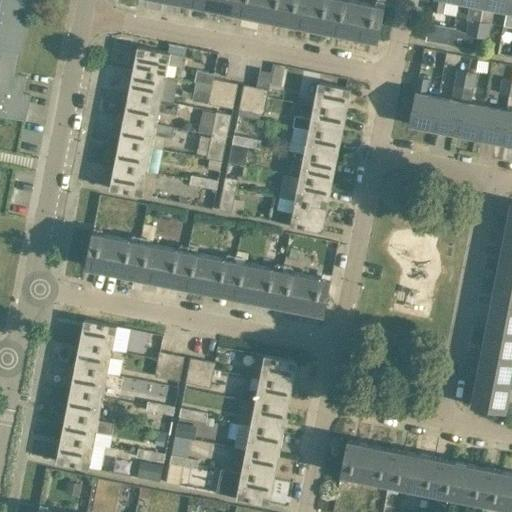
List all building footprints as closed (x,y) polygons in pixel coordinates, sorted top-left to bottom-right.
[(0,0),(0,113),(26,118),(31,91),(23,90),(17,66),(27,0),(0,0)] [(188,0),(188,1),(226,9),(235,11),(237,0),(188,0)] [(237,0),(235,11),(243,12),(276,19),(283,20),(287,0),(237,0)] [(287,0),(283,20),(289,21),(322,28),(331,29),(336,0),(287,0)] [(358,0),(336,0),(331,29),(338,31),(372,38),(379,39),(385,5),(358,0)] [(444,0),(433,0),(432,10),(442,12),(444,0)] [(467,19),(469,19),(463,46),(475,48),(477,36),(484,0),(460,0),(471,2),(467,19)] [(494,6),(506,9),(508,9),(509,0),(484,0),(477,36),(488,38),(494,6)] [(511,0),(509,0),(508,9),(506,9),(503,24),(505,24),(511,25),(511,0)] [(454,27),(430,22),(426,39),(427,40),(427,39),(451,44),(454,27)] [(511,55),(511,42),(502,40),(499,53),(511,55)] [(139,45),(134,68),(166,75),(168,63),(184,66),(187,55),(139,45)] [(178,77),(166,75),(134,68),(129,92),(173,101),(178,77)] [(432,127),(455,131),(467,70),(457,68),(451,99),(438,96),(432,127)] [(214,78),(215,73),(197,69),(195,81),(196,81),(212,84),(214,78)] [(483,105),(472,103),(478,72),(467,70),(455,131),(478,136),(484,105),(483,105)] [(283,76),(273,74),(271,83),(281,85),(283,76)] [(410,123),(432,127),(438,96),(428,94),(431,78),(419,76),(410,123)] [(509,94),(511,79),(501,77),(498,92),(509,94)] [(209,103),(221,105),(226,80),(214,78),(212,84),(209,103)] [(226,80),(221,105),(234,108),(239,83),(226,80)] [(193,100),(209,103),(212,84),(196,81),(193,100)] [(319,81),(315,100),(315,104),(347,111),(352,87),(319,81)] [(239,108),(252,111),(257,86),(245,83),(239,108)] [(270,89),(257,86),(252,111),(261,113),(265,114),(268,95),(270,89)] [(129,92),(125,116),(157,122),(159,110),(177,114),(179,102),(173,101),(129,92)] [(347,111),(315,104),(312,118),(296,114),(293,125),(310,129),(310,128),(342,134),(347,111)] [(478,136),(500,140),(507,109),(484,105),(478,136)] [(500,140),(511,142),(511,110),(507,109),(500,140)] [(217,110),(212,134),(227,137),(232,113),(217,110)] [(152,146),(155,134),(172,137),(174,125),(157,122),(125,116),(120,140),(152,146)] [(310,128),(310,129),(305,152),(337,158),(342,134),(310,128)] [(248,136),(234,133),(233,142),(246,145),(248,136)] [(227,137),(212,134),(207,157),(222,160),(227,137)] [(261,138),(248,136),(246,145),(259,147),(261,138)] [(120,140),(115,163),(148,169),(152,146),(120,140)] [(232,146),(229,160),(245,163),(248,150),(232,146)] [(333,182),(337,158),(305,152),(301,175),(333,182)] [(143,193),(143,192),(148,169),(115,163),(110,187),(143,193)] [(198,184),(203,185),(205,176),(191,173),(189,182),(198,184)] [(225,175),(222,185),(236,188),(238,178),(225,175)] [(296,199),(328,206),(333,182),(301,175),(296,199)] [(203,185),(217,188),(218,179),(205,176),(203,185)] [(231,211),(234,197),(236,188),(222,185),(218,208),(231,211)] [(296,199),(294,212),(276,208),(274,220),(323,229),(328,206),(296,199)] [(511,253),(511,227),(508,227),(503,252),(511,253)] [(93,231),(86,264),(134,274),(141,240),(93,231)] [(141,240),(134,274),(182,283),(188,250),(153,243),(141,240)] [(188,250),(198,252),(200,243),(190,242),(188,250)] [(299,248),(291,246),(288,257),(297,259),(299,248)] [(236,259),(247,261),(249,251),(238,249),(236,259)] [(188,250),(182,283),(190,285),(205,288),(230,293),(236,259),(198,252),(188,250)] [(511,253),(503,252),(498,277),(511,280),(511,253)] [(236,259),(230,293),(277,302),(284,268),(268,265),(252,262),(247,261),(236,259)] [(284,268),(277,302),(286,304),(325,312),(332,278),(284,268)] [(511,306),(511,280),(498,277),(493,303),(511,306)] [(511,333),(511,306),(493,303),(488,328),(511,333)] [(85,318),(81,341),(113,348),(118,324),(85,318)] [(511,333),(488,328),(483,354),(511,359),(511,333)] [(113,348),(81,341),(76,365),(108,371),(113,348)] [(160,350),(155,375),(167,378),(173,352),(160,350)] [(180,380),(185,355),(173,352),(167,378),(180,380)] [(261,377),(293,383),(298,360),(266,354),(261,377)] [(510,385),(511,373),(511,359),(483,354),(478,379),(510,385)] [(186,381),(198,384),(203,358),(191,356),(186,381)] [(203,358),(198,384),(211,386),(216,361),(203,358)] [(76,365),(71,389),(104,395),(108,371),(76,365)] [(288,407),(293,383),(261,377),(259,390),(242,386),(239,398),(256,401),(257,401),(288,407)] [(511,400),(507,400),(510,385),(478,379),(473,404),(511,411),(511,400)] [(99,419),(104,395),(71,389),(67,412),(99,419)] [(162,402),(148,400),(147,408),(160,411),(162,402)] [(256,401),(252,425),(284,431),(288,407),(257,401),(256,401)] [(160,411),(174,414),(176,405),(162,402),(160,411)] [(180,415),(193,418),(195,409),(181,406),(180,415)] [(209,412),(195,409),(193,418),(207,421),(209,412)] [(67,412),(62,436),(95,443),(97,432),(112,434),(114,422),(99,419),(67,412)] [(178,421),(175,435),(192,438),(194,424),(178,421)] [(279,455),(284,431),(252,425),(247,448),(279,455)] [(157,431),(154,443),(165,445),(167,433),(157,431)] [(91,466),(95,443),(62,436),(57,460),(91,466)] [(341,472),(389,482),(396,448),(394,448),(348,439),(341,472)] [(153,450),(139,447),(137,456),(151,458),(153,450)] [(275,478),(279,455),(247,448),(242,472),(275,478)] [(396,448),(389,482),(400,484),(437,491),(444,458),(396,448)] [(153,450),(151,458),(164,461),(166,452),(153,450)] [(184,465),(186,456),(172,453),(170,462),(184,465)] [(115,456),(114,468),(130,470),(131,457),(115,456)] [(199,459),(186,456),(184,465),(198,468),(199,459)] [(444,458),(437,491),(485,501),(492,467),(485,466),(451,459),(444,458)] [(148,461),(145,476),(161,480),(164,464),(148,461)] [(492,467),(485,501),(511,506),(511,471),(500,469),(492,467)] [(270,502),(275,478),(242,472),(222,468),(217,492),(238,496),(270,502)] [(166,482),(178,484),(180,477),(168,474),(166,482)] [(82,482),(68,479),(65,491),(79,494),(82,482)] [(432,507),(433,500),(421,498),(420,505),(432,507)]
